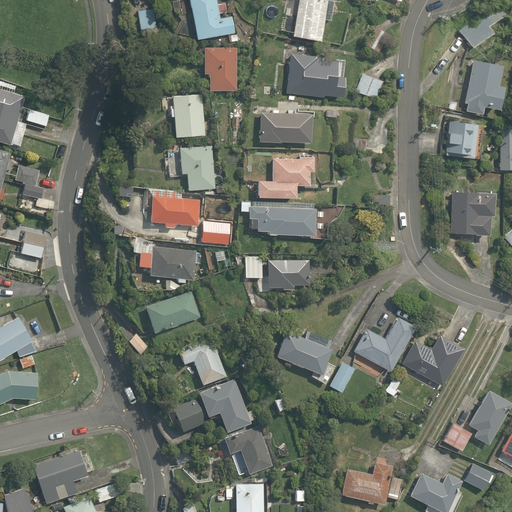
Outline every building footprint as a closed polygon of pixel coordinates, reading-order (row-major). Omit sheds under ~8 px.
[(227,13),(225,2),(216,4),(215,0),(188,0),(196,43),(236,36),(233,16),(220,18),(219,14),(227,13)] [(326,0),(297,0),(294,38),(323,41),(326,0)] [(458,30),(470,47),(491,32),(487,26),(503,14),(497,6),(479,19),(478,17),(458,30)] [(153,8),(136,11),(140,33),(157,30),(153,8)] [(372,18),(362,12),(354,26),(363,32),(372,18)] [(388,35),(376,28),(366,47),(379,53),(388,35)] [(236,48),(202,47),(201,75),(208,75),(207,91),(235,92),(236,48)] [(316,83),(318,57),(287,54),(283,94),(324,98),(325,84),(316,83)] [(471,60),(462,102),(465,103),(464,110),(478,113),(480,105),(494,108),(498,86),(494,85),(497,64),(471,60)] [(383,82),(362,74),(355,92),(376,100),(383,82)] [(26,97),(0,89),(0,142),(11,146),(12,144),(21,147),(27,124),(18,122),(26,97)] [(203,94),(174,94),(174,108),(169,108),(169,117),(174,117),(174,138),(203,138),(203,94)] [(47,115),(27,109),(24,121),(43,127),(47,115)] [(312,115),(258,112),(257,143),(311,146),(312,115)] [(443,154),(470,158),(474,124),(448,121),(443,154)] [(511,124),(498,125),(498,169),(511,169),(511,173),(511,172),(511,124)] [(211,146),(178,148),(180,177),(186,176),(187,192),(214,191),(211,146)] [(0,196),(11,154),(0,150),(0,196)] [(311,174),(312,161),(272,158),(270,181),(258,181),(257,198),(296,201),(297,187),(308,187),(309,174),(311,174)] [(444,179),(451,179),(452,164),(444,163),(444,179)] [(36,187),(38,168),(18,165),(16,181),(24,182),(22,196),(41,198),(42,188),(36,187)] [(490,191),(449,190),(448,232),(470,233),(470,234),(485,234),(486,221),(489,221),(490,191)] [(195,199),(151,196),(149,224),(193,227),(195,199)] [(247,235),(315,239),(317,210),(314,210),(314,204),(240,199),(239,212),(248,212),(247,235)] [(511,253),(508,257),(511,261),(511,226),(502,236),(511,248),(511,253)] [(231,246),(232,230),(214,230),(214,246),(231,246)] [(21,243),(44,244),(45,232),(22,231),(21,243)] [(44,244),(21,243),(21,257),(44,258),(44,244)] [(201,250),(140,245),(138,268),(150,269),(149,277),(193,281),(195,265),(200,265),(201,250)] [(260,256),(243,255),(243,279),(260,279),(260,256)] [(294,288),(309,288),(310,262),(267,260),(266,289),(294,290),(294,288)] [(145,288),(146,275),(133,274),(133,287),(145,288)] [(192,290),(142,306),(152,335),(202,318),(192,290)] [(386,340),(367,329),(353,352),(391,373),(416,328),(397,318),(386,340)] [(0,363),(17,355),(18,359),(34,351),(19,320),(0,328),(0,363)] [(326,361),(331,349),(285,329),(273,357),(311,373),(309,378),(324,384),(333,364),(326,361)] [(137,334),(128,344),(138,354),(148,345),(137,334)] [(441,384),(443,385),(465,350),(439,336),(431,350),(415,341),(404,360),(432,375),(426,387),(436,393),(441,384)] [(214,342),(179,355),(184,366),(192,363),(200,384),(226,375),(214,342)] [(33,357),(19,361),(21,368),(35,365),(33,357)] [(342,393),(355,370),(343,362),(329,387),(342,393)] [(36,401),(38,372),(4,371),(0,372),(0,404),(11,400),(36,401)] [(171,406),(180,432),(208,423),(207,421),(218,417),(224,435),(250,426),(249,423),(253,422),(250,412),(246,413),(235,379),(196,391),(198,397),(171,406)] [(400,383),(393,379),(389,386),(396,391),(400,383)] [(396,391),(389,386),(385,392),(393,396),(397,391),(396,391)] [(509,402),(485,389),(466,424),(475,429),(471,436),(486,444),(509,402)] [(282,397),(273,401),(279,413),(287,410),(282,397)] [(469,433),(450,422),(440,440),(460,450),(469,433)] [(511,425),(499,450),(511,457),(511,425)] [(258,426),(223,440),(230,455),(238,452),(248,474),(273,464),(258,426)] [(88,479),(78,450),(30,466),(44,504),(76,493),(73,484),(88,479)] [(381,503),(390,465),(386,464),(387,459),(376,456),(375,462),(372,461),(369,473),(343,467),(337,494),(365,500),(364,502),(370,503),(371,501),(381,503)] [(490,472),(470,462),(461,480),(480,490),(490,472)] [(439,482),(419,472),(407,495),(441,511),(442,511),(460,479),(445,472),(439,482)] [(402,479),(391,476),(386,496),(396,499),(402,479)] [(112,483),(92,490),(97,503),(117,496),(112,483)] [(264,511),(264,483),(234,484),(234,489),(225,489),(225,499),(234,499),(234,511),(264,511)] [(33,511),(26,488),(2,495),(7,511),(33,511)] [(306,488),(295,488),(295,503),(305,503),(306,488)] [(85,492),(60,506),(63,511),(116,511),(94,509),(85,492)] [(198,511),(193,501),(180,507),(182,511),(198,511)]
